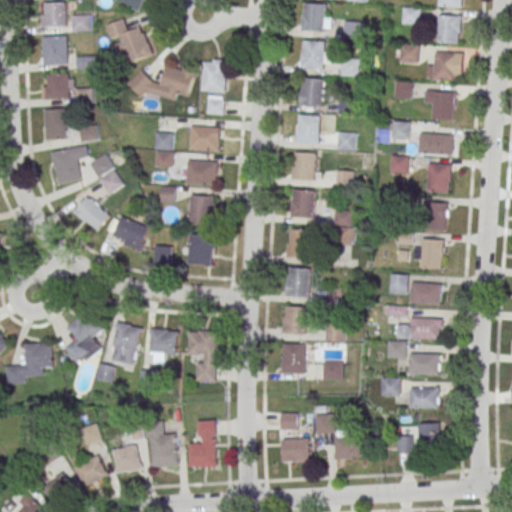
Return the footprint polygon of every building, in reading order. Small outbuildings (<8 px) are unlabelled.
[(114,0),(115,0),(141,9),(144,0),(114,0)] [(439,0),(439,7),(463,8),(462,0),(439,0)] [(68,2),(43,2),(43,26),(68,26),(68,2)] [(327,4),(325,31),(303,29),(304,13),(305,14),(306,2),(327,4)] [(404,7),(422,8),(421,24),(403,23),(404,7)] [(440,14),(438,42),(459,44),(460,32),(462,32),(463,15),(440,14)] [(93,15),(74,15),(74,31),(93,31),(93,15)] [(142,24),(130,29),(126,18),(106,25),(118,56),(127,53),(130,63),(153,54),(142,24)] [(346,22),(363,23),(362,39),(345,38),(346,22)] [(44,36),(44,64),(73,64),(72,35),(44,36)] [(327,42),(325,69),(302,67),(304,52),(305,40),(327,42)] [(402,44),(420,45),(419,61),(401,60),(402,44)] [(436,50),(434,80),(457,81),(457,76),(463,76),(465,52),(436,50)] [(203,91),(227,91),(227,58),(203,58),(203,91)] [(343,58),(361,59),(360,76),(342,75),(343,58)] [(177,101),(179,93),(190,96),(196,72),(168,64),(163,80),(136,73),(132,89),(177,101)] [(45,99),(75,99),(75,74),(45,74),(45,99)] [(325,78),(323,106),(301,104),(302,88),(303,88),(304,77),(325,78)] [(397,80),(414,81),(413,98),(396,97),(397,80)] [(93,100),(93,88),(79,88),(79,100),(93,100)] [(435,90),(433,118),(455,120),(456,108),(457,108),(458,91),(435,90)] [(225,96),(208,96),(208,113),(225,113),(225,96)] [(68,109),(47,109),(47,139),(68,139),(68,109)] [(322,115),(320,143),(296,141),(297,125),(299,125),(300,114),(322,115)] [(394,121),(412,122),(411,138),(393,137),(394,121)] [(99,137),(97,126),(82,129),(84,139),(99,137)] [(190,150),(219,151),(220,127),(191,126),(190,150)] [(340,131),(357,132),(356,150),(339,149),(340,131)] [(174,132),(156,132),(156,167),(174,167),(174,132)] [(453,134),(420,134),(420,154),(453,154),(453,134)] [(59,184),(83,179),(78,159),(90,156),(87,145),(52,152),(59,184)] [(318,152),(316,180),(292,178),(293,162),(295,162),(296,151),(318,152)] [(115,168),(108,154),(92,163),(99,177),(115,168)] [(393,155),(411,156),(410,172),(392,171),(393,155)] [(217,161),(187,161),(187,184),(217,185),(217,161)] [(430,162),(429,192),(450,193),(451,180),(452,180),(453,164),(430,162)] [(110,194),(125,185),(116,170),(101,179),(110,194)] [(338,170),(356,171),(355,187),(337,186),(338,170)] [(162,200),(174,200),(174,187),(162,187),(162,200)] [(316,191),(314,218),(292,216),(293,200),(294,200),(295,189),(316,191)] [(190,225),(214,225),(214,195),(190,195),(190,225)] [(100,231),(112,214),(87,196),(74,213),(100,231)] [(426,201),(425,229),(446,231),(447,218),(449,219),(450,202),(426,201)] [(336,209),(354,210),(353,226),(335,225),(336,209)] [(149,225),(121,216),(113,239),(142,249),(149,225)] [(313,230),(312,257),(289,255),(290,239),(291,239),(292,228),(313,230)] [(214,234),(189,234),(189,264),(214,264),(214,234)] [(423,237),(421,267),(443,268),(444,256),(445,256),(446,239),(423,237)] [(172,246),(154,246),(154,263),(172,263),(172,246)] [(311,270),(310,297),(287,295),(288,279),(289,279),(290,268),(311,270)] [(409,274),(392,274),(392,293),(409,293),(409,274)] [(412,303),(441,304),(441,283),(412,282),(412,303)] [(308,307),(306,334),(283,332),(284,317),(285,317),(286,305),(308,307)] [(105,329),(88,312),(70,329),(78,337),(65,349),(78,362),(84,356),(88,361),(104,347),(95,338),(105,329)] [(409,328),(398,328),(398,339),(442,339),(442,318),(409,318),(409,328)] [(143,327),(118,322),(111,359),(135,364),(143,327)] [(344,323),(326,323),(326,341),(344,341),(344,323)] [(165,364),(166,354),(176,355),(178,330),(151,328),(149,363),(165,364)] [(0,355),(12,342),(0,331),(0,355)] [(217,331),(188,331),(188,352),(197,352),(197,381),(217,381),(217,331)] [(406,358),(406,341),(388,341),(388,358),(406,358)] [(54,367),(53,342),(26,343),(27,364),(7,365),(8,385),(28,383),(27,375),(45,374),(45,368),(54,367)] [(305,343),(282,343),(282,373),(305,373),(305,343)] [(440,374),(440,353),(409,353),(409,374),(440,374)] [(323,361),(323,379),(342,379),(342,361),(323,361)] [(117,367),(101,362),(96,378),(112,383),(117,367)] [(401,396),(401,377),(382,377),(382,396),(401,396)] [(439,387),(411,387),(411,407),(439,407),(439,387)] [(282,428),(297,428),(297,413),(282,413),(282,428)] [(316,414),(316,432),(334,432),(334,414),(316,414)] [(215,420),(198,420),(198,442),(189,443),(189,466),(216,466),(215,420)] [(99,423),(83,427),(87,443),(103,439),(99,423)] [(149,424),(152,468),(179,466),(177,433),(165,434),(164,423),(149,424)] [(444,423),(418,423),(418,446),(444,446),(444,423)] [(335,458),(365,458),(365,435),(335,435),(335,458)] [(398,435),(398,453),(415,453),(415,435),(398,435)] [(311,461),(311,438),(284,438),(284,461),(311,461)] [(141,470),(139,445),(114,448),(117,473),(141,470)] [(75,466),(85,487),(109,477),(99,455),(75,466)] [(75,489),(62,473),(43,489),(57,505),(75,489)] [(18,511),(47,511),(28,493),(20,501),(25,506),(18,511)]
